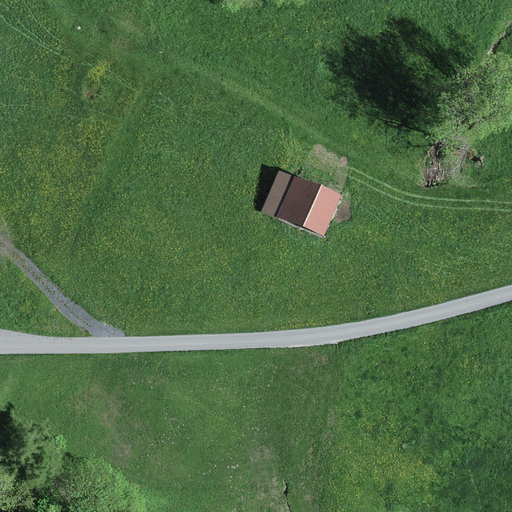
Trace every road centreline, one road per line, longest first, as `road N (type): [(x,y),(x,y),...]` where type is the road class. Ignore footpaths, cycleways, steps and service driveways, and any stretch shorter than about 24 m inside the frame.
road 1 (unclassified): [(511,292),(334,336),(0,345)]
road 2 (track): [(0,436),(98,511)]
